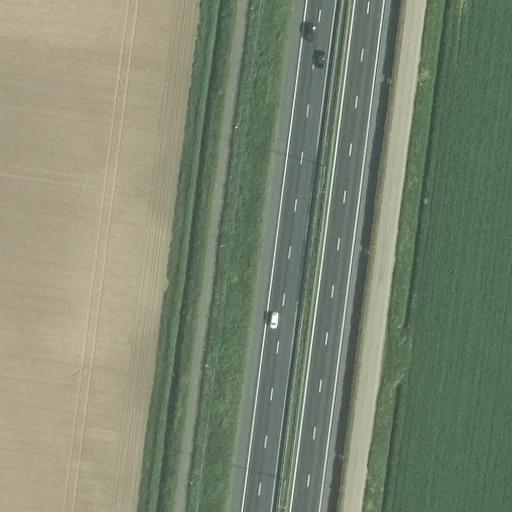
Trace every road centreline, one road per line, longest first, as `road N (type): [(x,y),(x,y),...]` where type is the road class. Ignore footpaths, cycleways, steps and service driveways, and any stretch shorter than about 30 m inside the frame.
road 1 (motorway): [(306,511),(370,0)]
road 2 (unclassified): [(355,511),(419,0)]
road 3 (motorway): [(324,0),(260,511)]
